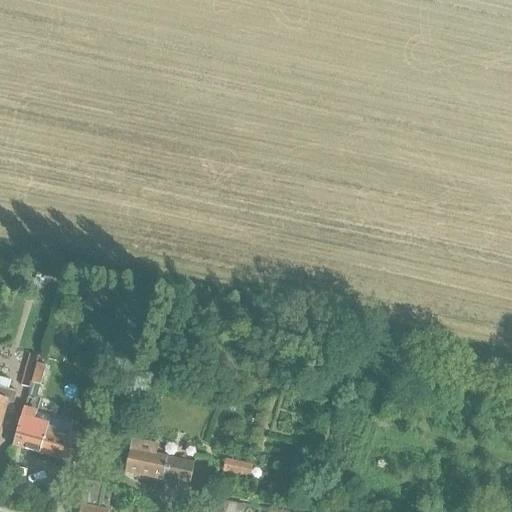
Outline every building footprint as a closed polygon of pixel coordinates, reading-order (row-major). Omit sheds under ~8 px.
[(39,357),(30,389),(25,410),(22,409),(20,415),(15,435),(12,448),(74,464),(81,437),(69,434),(71,425),(37,416),(39,410),(34,408),(41,387),(46,367),(48,357),(41,355),(40,358),(39,357)] [(30,355),(21,386),(30,389),(39,357),(30,355)] [(8,392),(11,382),(0,379),(0,423),(5,404),(13,406),(16,394),(8,392)] [(2,432),(15,435),(20,415),(8,412),(2,432)] [(126,453),(122,476),(190,488),(194,465),(153,457),(155,446),(133,442),(131,454),(126,453)] [(250,479),(253,466),(225,460),(223,472),(250,479)] [(87,483),(81,511),(105,511),(99,511),(104,487),(87,483)]
